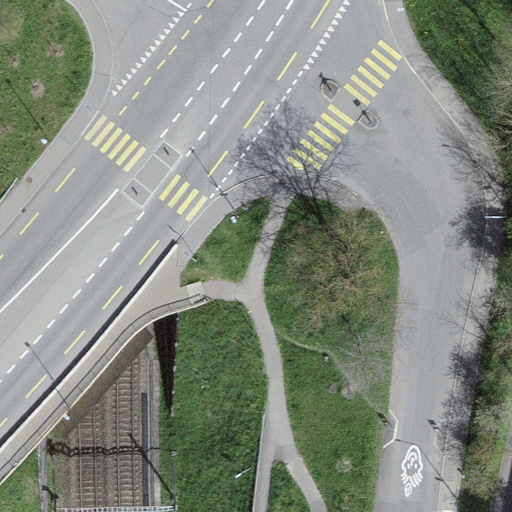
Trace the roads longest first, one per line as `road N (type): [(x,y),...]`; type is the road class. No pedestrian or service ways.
road 1 (unclassified): [(406,511),(428,389),(436,287),(431,208),(401,150),(348,105),(248,46)]
road 2 (primary): [(0,347),(167,160),(248,46)]
